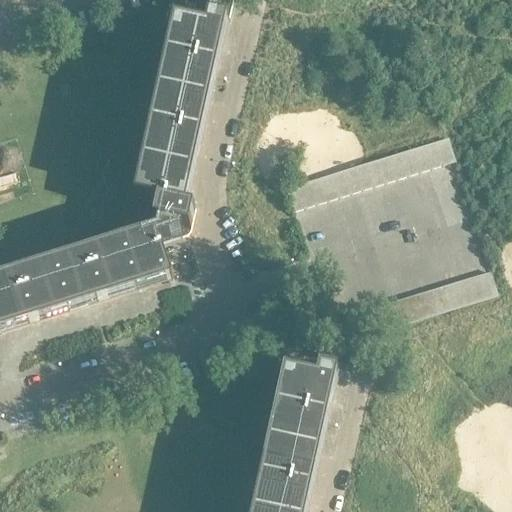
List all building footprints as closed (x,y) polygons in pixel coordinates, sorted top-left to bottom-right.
[(228,0),(208,0),(204,16),(210,18),(227,20),(230,21),(234,1),(228,0)] [(158,232),(0,282),(0,332),(14,328),(19,326),(171,278),(171,281),(173,280),(160,239),(180,233),(181,238),(184,237),(186,236),(187,235),(188,235),(189,233),(189,232),(190,231),(190,229),(195,211),(187,208),(185,208),(186,202),(209,102),(209,101),(219,58),(227,20),(210,18),(208,28),(202,27),(192,25),(179,21),(165,84),(159,109),(158,114),(138,198),(159,203),(155,222),(160,223),(157,230),(158,232)] [(447,139),(436,142),(443,166),(455,162),(447,139)] [(432,169),(443,166),(436,142),(424,146),(432,169)] [(420,173),(432,169),(424,146),(413,150),(420,173)] [(409,176),(420,173),(413,150),(402,153),(409,176)] [(390,157),(398,180),(409,176),(402,153),(390,157)] [(386,184),(398,180),(390,157),(379,160),(386,184)] [(375,187),(386,184),(379,160),(367,164),(375,187)] [(363,191),(375,187),(367,164),(355,168),(363,191)] [(351,195),(363,191),(355,168),(344,171),(351,195)] [(340,198),(351,195),(344,171),(332,175),(340,198)] [(328,202),(340,198),(332,175),(321,179),(328,202)] [(317,206),(328,202),(321,179),(310,182),(317,206)] [(306,209),(317,206),(310,182),(298,186),(306,209)] [(294,213),(306,209),(298,186),(286,190),(294,213)] [(480,245),(464,249),(470,268),(485,264),(480,245)] [(477,277),(484,300),(497,296),(489,273),(477,277)] [(473,304),(484,300),(477,277),(465,281),(473,304)] [(461,307),(473,304),(465,281),(454,284),(461,307)] [(450,311),(461,307),(454,284),(443,288),(450,311)] [(450,311),(443,288),(432,292),(439,314),(450,311)] [(427,318),(439,314),(432,292),(420,295),(427,318)] [(416,321),(427,318),(420,295),(409,299),(416,321)] [(405,325),(416,321),(409,299),(398,302),(405,325)] [(398,302),(386,306),(393,329),(405,325),(398,302)] [(381,332),(393,329),(386,306),(374,310),(381,332)] [(306,511),(337,372),(321,369),(319,380),(287,373),(256,511),(306,511)]
